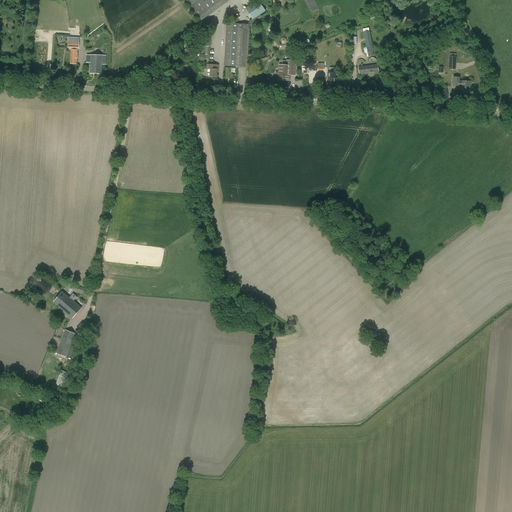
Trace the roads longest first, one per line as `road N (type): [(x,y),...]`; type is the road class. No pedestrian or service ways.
road 1 (tertiary): [(511,115),(0,83)]
road 2 (unknown): [(91,291),(131,91)]
